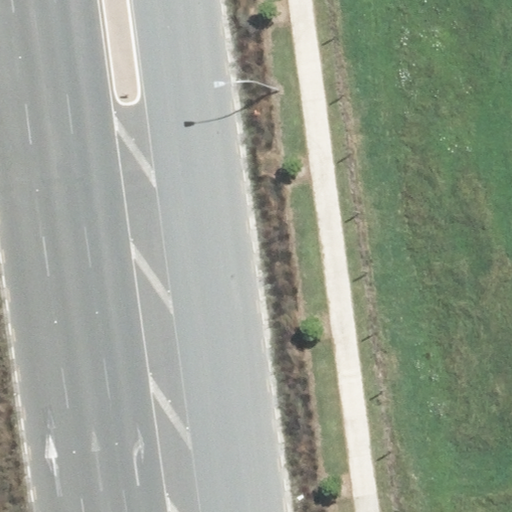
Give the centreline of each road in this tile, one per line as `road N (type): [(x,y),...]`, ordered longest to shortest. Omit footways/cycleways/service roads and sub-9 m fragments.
road 1 (tertiary): [(160,431),(49,109),(33,0)]
road 2 (tertiary): [(180,0),(193,87),(160,431)]
